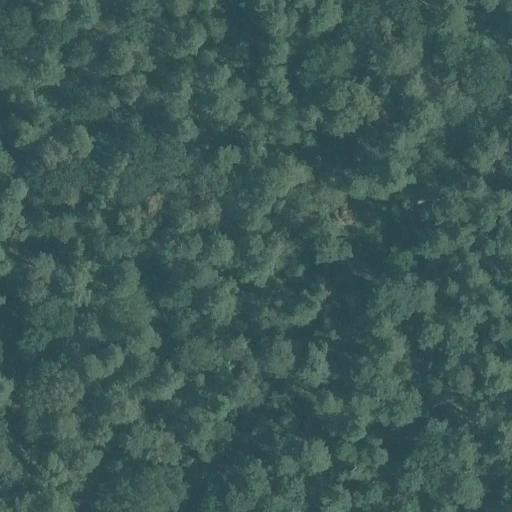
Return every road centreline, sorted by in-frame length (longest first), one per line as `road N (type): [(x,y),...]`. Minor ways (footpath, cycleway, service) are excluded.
road 1 (track): [(169,511),(348,280),(375,256),(401,251),(427,232),(442,206),(442,151),(511,75)]
road 2 (track): [(0,431),(97,506)]
